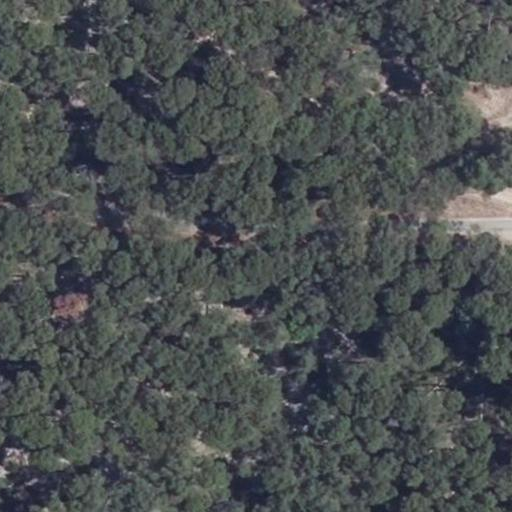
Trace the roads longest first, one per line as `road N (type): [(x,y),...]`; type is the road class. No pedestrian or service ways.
road 1 (unclassified): [(511,220),(214,210),(0,182)]
road 2 (track): [(511,204),(288,113),(130,0)]
